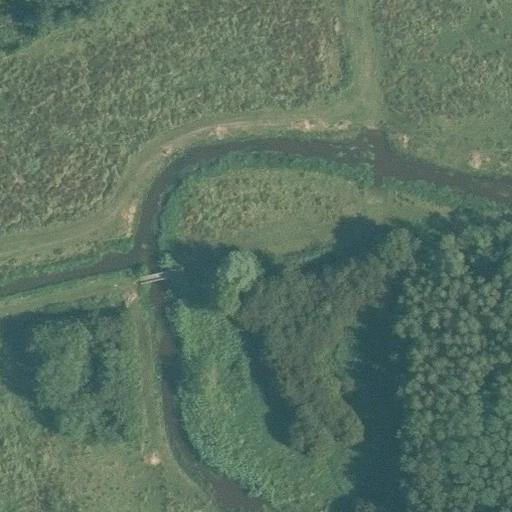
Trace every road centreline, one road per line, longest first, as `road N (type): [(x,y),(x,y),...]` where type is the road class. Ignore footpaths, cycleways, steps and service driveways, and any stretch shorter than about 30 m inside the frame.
road 1 (track): [(0,251),(96,225),(152,154),(174,139),(234,121),(366,105)]
road 2 (track): [(376,227),(353,0)]
road 3 (track): [(127,284),(0,312)]
